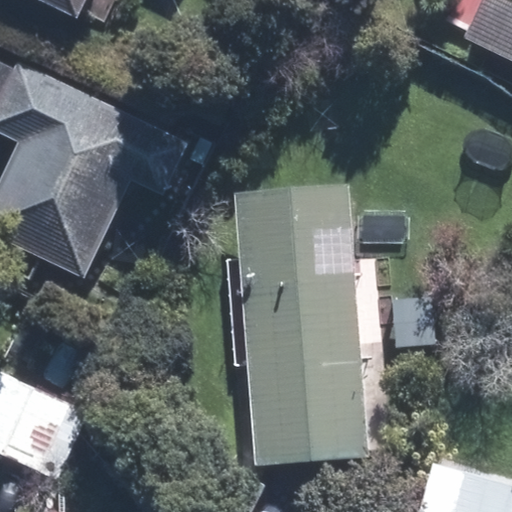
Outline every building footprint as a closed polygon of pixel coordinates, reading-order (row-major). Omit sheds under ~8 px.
[(37,0),(83,23),(94,0),(37,0)] [(511,0),(485,0),(467,38),(511,60),(511,0)] [(194,144),(23,62),(0,108),(0,135),(21,146),(0,189),(0,236),(89,280),(137,182),(168,197),(194,144)] [(349,184),(237,193),(260,464),(372,455),(349,184)] [(90,413),(0,371),(0,452),(58,480),(90,413)] [(257,511),(266,479),(175,454),(157,511),(257,511)] [(511,511),(511,483),(436,463),(422,511),(511,511)]
